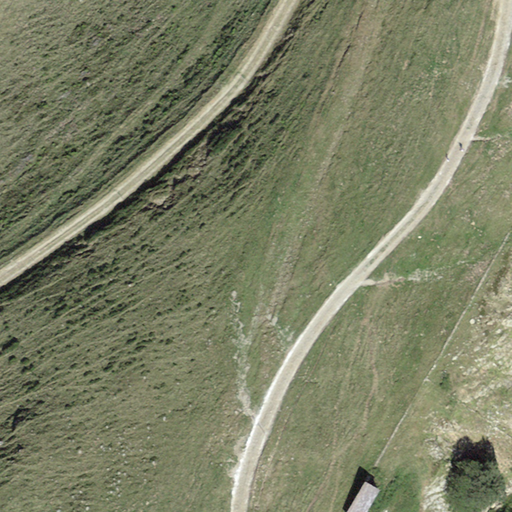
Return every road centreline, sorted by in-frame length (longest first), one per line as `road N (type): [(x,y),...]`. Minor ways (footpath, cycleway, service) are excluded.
road 1 (track): [(506,0),(488,84),(453,156),(293,364),(249,459),(239,511)]
road 2 (track): [(0,279),(80,224),(205,116),(288,0)]
